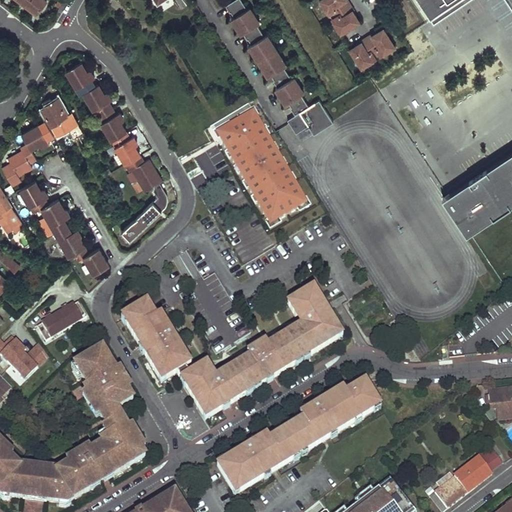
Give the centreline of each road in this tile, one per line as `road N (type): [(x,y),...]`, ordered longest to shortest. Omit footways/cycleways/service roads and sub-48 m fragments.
road 1 (residential): [(186,458),(349,359),(407,374),(511,368)]
road 2 (residential): [(65,26),(115,66),(187,199),(177,224),(123,269)]
road 3 (residential): [(123,269),(107,284),(103,313),(186,458)]
road 4 (residential): [(123,269),(59,156)]
